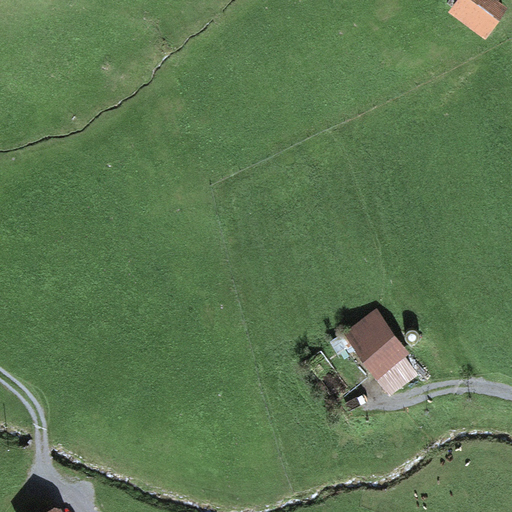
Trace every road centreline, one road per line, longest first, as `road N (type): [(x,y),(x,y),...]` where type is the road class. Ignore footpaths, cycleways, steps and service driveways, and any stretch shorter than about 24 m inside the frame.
road 1 (track): [(79,511),(48,468),(28,398),(0,375)]
road 2 (track): [(511,392),(457,385),(371,400)]
